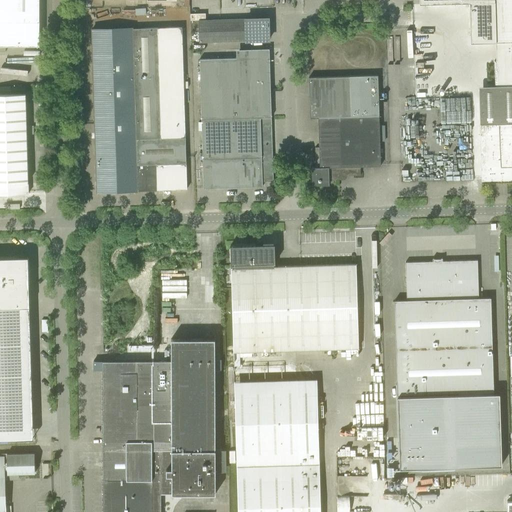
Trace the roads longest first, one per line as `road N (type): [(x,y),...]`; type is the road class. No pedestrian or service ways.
road 1 (unclassified): [(292,215),(292,28),(302,19),(415,18)]
road 2 (unclassified): [(66,511),(57,223)]
road 3 (unclassified): [(57,223),(292,215)]
road 4 (unclassified): [(57,223),(57,0)]
road 5 (unclassified): [(292,215),(511,209)]
